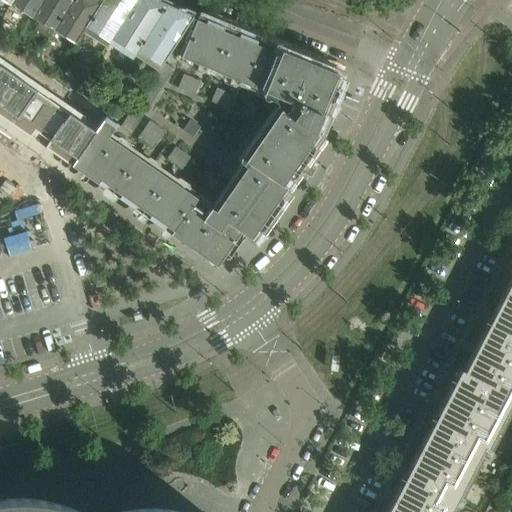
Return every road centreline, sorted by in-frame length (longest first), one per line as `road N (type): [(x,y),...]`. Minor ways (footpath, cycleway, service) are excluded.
road 1 (residential): [(335,511),(511,169)]
road 2 (tertiary): [(250,320),(330,238),(406,101),(410,70)]
road 3 (tertiary): [(410,70),(384,91),(346,175),(302,243),(238,304)]
road 4 (residential): [(263,511),(302,426),(301,396),(250,320)]
road 5 (residential): [(230,0),(410,70)]
road 6 (tertiary): [(104,384),(172,363),(250,320)]
road 7 (tertiary): [(238,304),(178,338),(98,365)]
road 8 (residential): [(80,307),(43,187)]
